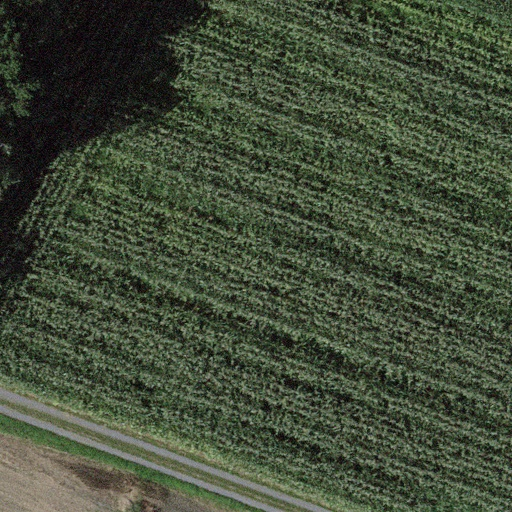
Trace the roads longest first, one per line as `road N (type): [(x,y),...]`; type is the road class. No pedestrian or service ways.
road 1 (track): [(0,404),(303,511)]
road 2 (track): [(58,0),(0,106)]
